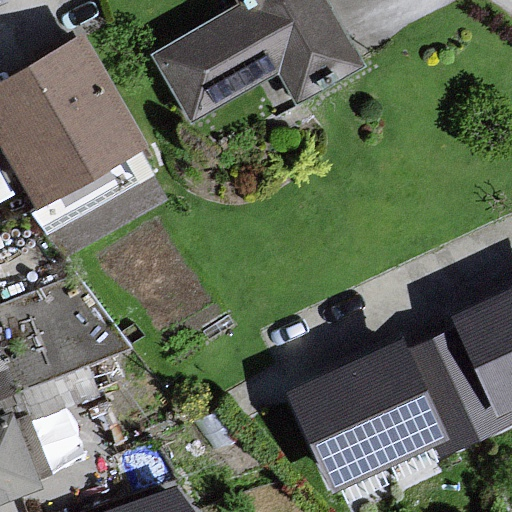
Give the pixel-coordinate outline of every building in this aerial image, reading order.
[(0,0),(0,11),(23,0),(0,0)] [(223,0),(225,3),(146,37),(196,115),(259,80),(274,100),(348,63),(311,0),(223,0)] [(100,42),(0,93),(0,121),(62,213),(173,144),(100,42)] [(377,338),(265,376),(316,486),(422,432),(437,451),(511,404),(511,247),(425,288),(432,328),(393,354),(377,338)] [(0,255),(0,324),(33,310),(0,255)] [(0,511),(13,511),(68,492),(41,417),(0,430),(0,511)] [(214,511),(195,493),(124,511),(214,511)]
